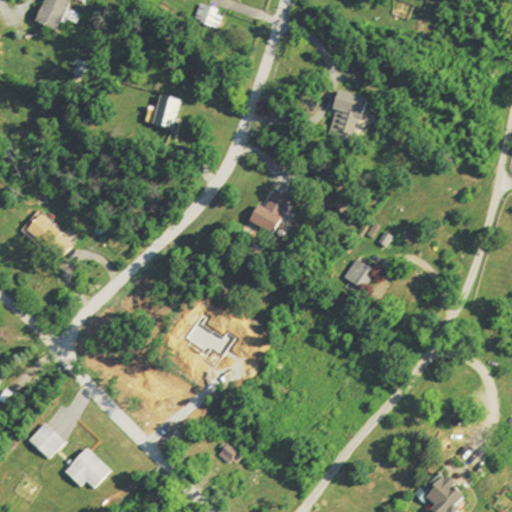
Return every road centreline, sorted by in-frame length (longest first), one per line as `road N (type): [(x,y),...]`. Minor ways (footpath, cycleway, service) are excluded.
road 1 (residential): [(53,353),(208,209),(230,176),(285,0)]
road 2 (residential): [(0,303),(159,451),(204,511)]
